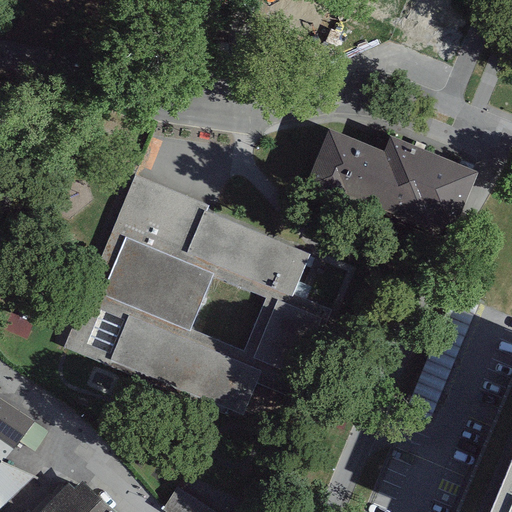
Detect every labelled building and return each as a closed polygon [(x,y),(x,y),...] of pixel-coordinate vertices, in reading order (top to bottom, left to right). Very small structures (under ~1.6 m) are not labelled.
[(475,175),(390,141),(384,153),(329,131),(307,185),(439,240),(453,232),(475,175)] [(203,212),(187,254),(292,295),(308,252),(203,212)] [(102,293),(190,330),(212,277),(123,240),(102,293)] [(322,321),(276,301),(252,358),(298,378),(322,321)] [(415,397),(438,407),(477,316),(454,306),(415,397)] [(127,318),(109,364),(243,418),(262,372),(127,318)] [(511,511),(511,390),(459,511),(511,511)] [(0,440),(14,449),(32,424),(0,403),(0,440)] [(0,509),(26,489),(9,467),(0,474),(0,509)] [(46,509),(47,511),(109,511),(81,484),(73,491),(68,487),(46,509)] [(217,511),(176,486),(159,511),(217,511)]
